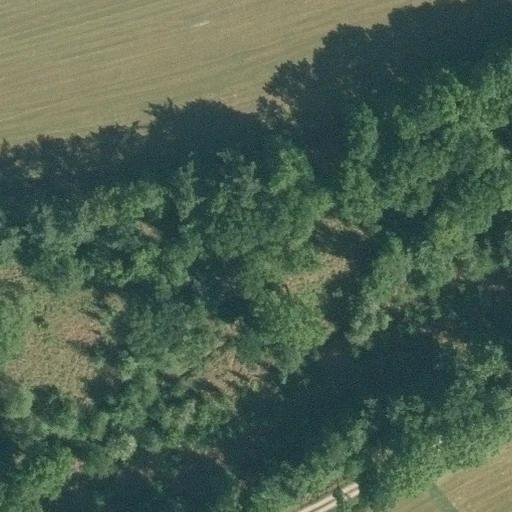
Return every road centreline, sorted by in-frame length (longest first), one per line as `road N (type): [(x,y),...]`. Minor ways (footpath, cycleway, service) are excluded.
road 1 (track): [(0,194),(94,185),(285,130),(511,36)]
road 2 (track): [(324,511),(511,414)]
